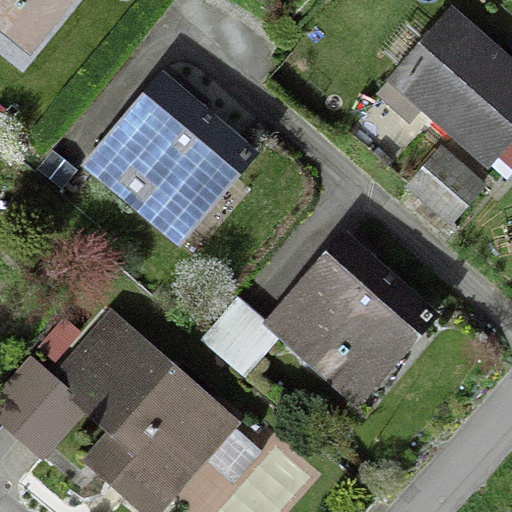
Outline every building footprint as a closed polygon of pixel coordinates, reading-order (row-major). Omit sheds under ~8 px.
[(0,0),(0,22),(14,5),(20,10),(24,4),(43,19),(58,0),(0,0)] [(488,162),(511,134),(511,67),(451,14),(393,79),(488,162)] [(192,211),(240,155),(247,160),(254,151),(170,80),(94,170),(141,210),(157,192),(162,196),(168,190),(192,211)] [(410,185),(451,220),(480,187),(439,152),(410,185)] [(354,242),(276,328),(321,369),(337,351),(343,356),(348,351),(372,372),(421,317),(426,322),(433,313),(354,242)] [(58,382),(113,430),(92,454),(114,473),(128,457),(170,494),(232,423),(113,319),(58,382)]
